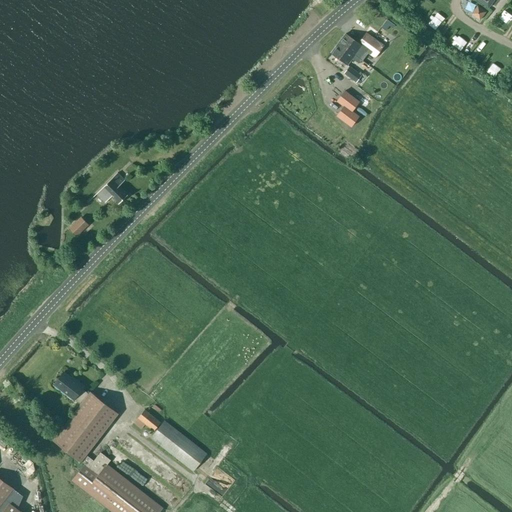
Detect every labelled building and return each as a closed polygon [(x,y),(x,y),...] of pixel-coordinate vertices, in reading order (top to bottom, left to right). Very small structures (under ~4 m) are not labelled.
[(408,0),(406,4),(413,9),(419,0),(408,0)] [(479,20),(486,12),(477,6),(471,14),(479,20)] [(437,26),(443,18),(433,9),(426,17),(437,26)] [(377,37),(383,41),(393,27),(387,22),(377,37)] [(345,34),(338,43),(354,55),(355,54),(361,60),(364,56),(357,51),(360,47),(375,58),(384,46),(366,32),(358,43),(345,34)] [(338,43),(331,53),(347,65),(354,55),(338,43)] [(331,54),(327,57),(334,63),(337,59),(331,54)] [(343,74),(357,83),(362,76),(349,66),(343,74)] [(359,104),(344,93),(337,103),(343,108),(336,118),(351,129),(358,119),(351,114),(359,104)] [(96,195),(105,203),(111,197),(119,205),(128,195),(119,187),(125,181),(118,173),(96,195)] [(68,229),(76,237),(89,225),(81,216),(68,229)] [(85,464),(72,481),(111,511),(159,511),(163,508),(107,464),(110,460),(100,453),(99,455),(98,455),(94,461),(86,455),(118,414),(90,392),(88,394),(82,389),(84,386),(72,377),(71,378),(63,372),(54,384),(73,400),(74,399),(80,404),(53,440),(81,462),(82,461),(85,464)] [(144,410),(134,423),(141,429),(145,424),(153,431),(160,423),(144,410)] [(164,421),(151,438),(193,471),(206,454),(164,421)] [(118,465),(125,457),(118,452),(112,460),(118,465)] [(226,489),(234,477),(218,466),(209,479),(217,485),(218,484),(226,489)] [(0,478),(0,511),(21,511),(17,509),(23,496),(0,478)]
